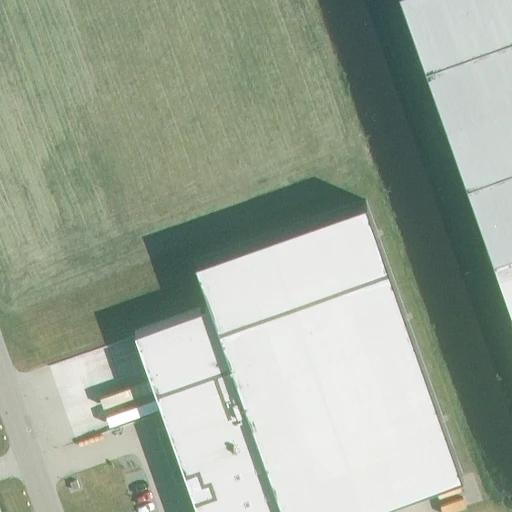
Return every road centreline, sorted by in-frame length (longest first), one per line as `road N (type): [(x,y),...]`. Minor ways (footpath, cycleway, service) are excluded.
road 1 (unknown): [(30,480),(124,443),(148,458),(165,511)]
road 2 (unclassified): [(41,511),(0,390)]
